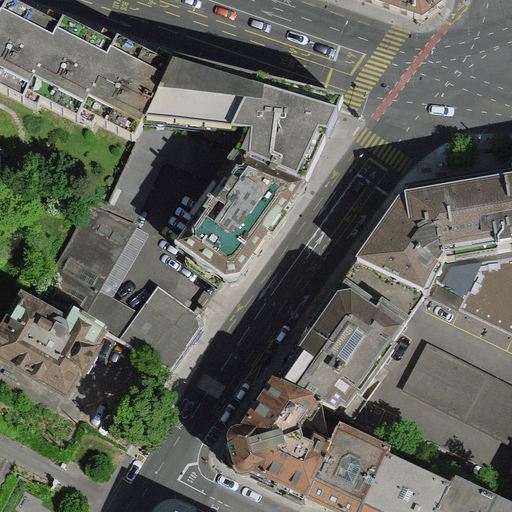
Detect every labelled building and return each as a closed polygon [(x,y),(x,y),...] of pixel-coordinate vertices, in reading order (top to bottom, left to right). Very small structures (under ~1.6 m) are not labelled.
[(444,5),(443,0),(361,0),(423,21),(444,5)] [(28,98),(60,33),(9,8),(6,15),(0,26),(0,91),(25,105),(28,98)] [(83,115),(115,53),(64,27),(60,33),(28,98),(78,123),(83,115)] [(145,127),(171,72),(119,46),(115,53),(83,115),(137,144),(145,127)] [(249,133),(247,162),(306,188),(327,146),(316,145),(316,138),(329,139),(338,119),(337,119),(176,63),(171,72),(145,127),(174,130),(249,133)] [(176,63),(337,119),(344,104),(176,63)] [(138,229),(134,226),(164,161),(209,182),(212,179),(224,152),(174,130),(145,127),(137,144),(109,204),(94,197),(39,297),(75,316),(104,333),(119,342),(139,315),(113,300),(100,293),(138,229)] [(249,133),(174,130),(224,152),(247,162),(249,133)] [(212,179),(223,187),(234,172),(238,174),(247,162),(224,152),(212,179)] [(306,188),(247,162),(238,174),(234,172),(223,187),(181,246),(182,255),(227,285),(235,285),(241,280),(306,188)] [(455,257),(511,247),(511,179),(444,190),(455,257)] [(446,259),(455,257),(444,190),(406,197),(359,265),(423,296),(432,279),(446,259)] [(148,235),(138,229),(100,293),(113,300),(149,237),(148,235)] [(432,279),(423,296),(427,298),(511,337),(511,247),(455,257),(446,259),(432,279)] [(273,385),(324,409),(342,418),(416,314),(425,301),(423,296),(359,265),(356,268),(273,385)] [(202,321),(159,290),(139,315),(119,342),(174,375),(205,331),(202,321)] [(47,317),(23,304),(0,344),(0,360),(66,399),(104,333),(75,316),(67,328),(47,317)] [(511,390),(427,348),(405,393),(511,446),(511,390)] [(306,504),(308,499),(332,448),(317,441),(313,449),(303,444),(300,433),(308,422),(313,425),(324,409),(273,385),(228,451),(234,470),(306,504)] [(340,431),(332,448),(308,499),(334,511),(363,511),(387,462),(390,456),(340,431)] [(234,470),(228,451),(223,459),(223,464),(234,470)] [(387,462),(363,511),(441,511),(451,492),(387,462)] [(511,471),(501,493),(511,498),(511,471)] [(511,511),(454,485),(451,492),(441,511),(511,511)]
